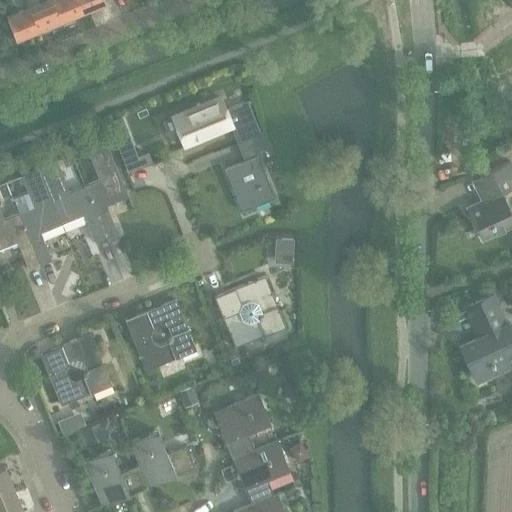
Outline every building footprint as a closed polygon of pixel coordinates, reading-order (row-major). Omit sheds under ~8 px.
[(25,0),(28,7),(26,8),(36,30),(59,21),(49,0),(44,0),(39,2),(37,0),(25,0)] [(81,12),(75,0),(49,0),(59,21),(81,12)] [(102,0),(75,0),(81,12),(103,3),(102,0)] [(4,17),(13,40),(36,30),(26,8),(4,17)] [(219,99),(174,117),(185,144),(230,126),(236,142),(260,132),(255,119),(247,100),(224,110),(219,99)] [(122,117),(108,123),(128,171),(153,161),(149,150),(137,155),(122,117)] [(244,160),(226,167),(243,209),(273,197),(255,152),(266,147),(260,132),(236,142),(244,160)] [(98,179),(83,185),(104,236),(116,232),(104,204),(126,195),(103,139),(85,147),(98,179)] [(56,159),(37,166),(60,222),(82,213),(93,241),(104,236),(83,185),(69,191),(56,159)] [(511,166),(509,160),(478,175),(488,196),(466,207),(480,238),(511,223),(511,166)] [(32,206),(17,212),(38,264),(50,259),(38,231),(60,222),(37,166),(19,174),(32,206)] [(5,180),(0,181),(0,188),(3,196),(10,192),(5,180)] [(27,268),(38,264),(17,212),(2,219),(0,213),(0,246),(16,240),(27,268)] [(281,238),(280,245),(283,249),(292,249),(293,239),(281,238)] [(264,275),(214,295),(232,343),(283,324),(264,275)] [(511,328),(509,322),(505,324),(492,294),(470,304),(484,334),(460,345),(470,367),(473,365),(480,379),(508,366),(505,359),(511,355),(511,347),(508,338),(511,336),(511,328)] [(175,299),(124,319),(145,369),(195,348),(175,299)] [(89,334),(40,354),(60,404),(109,383),(89,334)] [(256,392),(212,410),(231,457),(254,448),(253,447),(246,430),(268,421),(256,392)] [(68,417),(58,420),(63,431),(72,428),(68,417)] [(108,436),(101,421),(79,430),(85,445),(108,436)] [(129,440),(138,462),(148,485),(194,466),(185,444),(166,452),(157,429),(129,440)] [(275,438),(253,447),(254,448),(231,457),(249,502),(250,503),(273,494),(272,493),(265,476),(287,467),(275,438)] [(138,462),(119,469),(111,448),(83,459),(101,504),(148,485),(138,462)] [(0,493),(13,489),(3,465),(0,466),(0,493)] [(230,465),(222,468),(226,479),(235,476),(230,465)] [(0,493),(0,511),(22,511),(13,489),(0,493)] [(231,510),(231,511),(283,511),(276,492),(272,493),(273,494),(250,503),(249,502),(231,510)]
